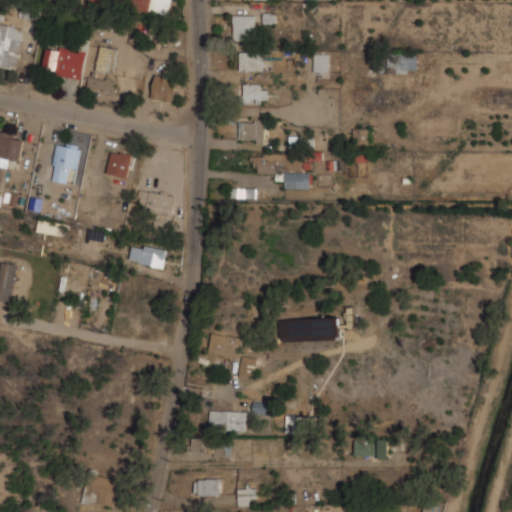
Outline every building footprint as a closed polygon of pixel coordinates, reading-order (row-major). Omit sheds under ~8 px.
[(90,0),(170,14),(172,0),(90,0)] [(256,14),(234,14),(234,38),(256,38),(256,14)] [(0,65),(17,69),(25,27),(0,22),(0,65)] [(44,71),(83,78),(88,50),(49,43),(44,71)] [(114,74),(119,47),(101,44),(96,71),(114,74)] [(265,50),(240,50),(240,69),(265,69),(265,50)] [(315,71),(330,71),(330,51),(315,51),(315,71)] [(418,52),(395,52),(395,70),(418,70),(418,52)] [(151,94),(172,102),(179,80),(158,72),(151,94)] [(114,88),(114,77),(89,75),(88,87),(114,88)] [(268,102),(268,82),(243,82),(243,102),(268,102)] [(266,118),(240,118),(240,140),(266,140),(266,118)] [(369,142),(369,127),(354,127),(354,142),(369,142)] [(0,156),(23,159),(25,131),(0,129),(0,156)] [(80,167),(83,144),(58,140),(52,179),(69,182),(71,166),(80,167)] [(310,187),(310,170),(305,170),(305,152),(256,151),(255,172),(277,172),(277,178),(285,178),(285,187),(310,187)] [(128,176),(131,158),(111,155),(108,173),(128,176)] [(232,196),(257,196),(257,186),(232,186),(232,196)] [(148,218),(171,223),(177,195),(144,187),(140,204),(150,206),(148,218)] [(38,231),(64,233),(65,220),(39,218),(38,231)] [(167,250),(133,244),(130,261),(165,267),(167,250)] [(0,265),(0,304),(13,305),(16,267),(0,265)] [(343,340),(343,316),(281,317),(281,340),(343,340)] [(210,351),(240,357),(244,337),(213,331),(210,351)] [(254,378),(258,356),(243,354),(240,376),(254,378)] [(253,412),(273,412),(273,402),(254,401),(253,412)] [(248,429),(248,409),(210,409),(210,429),(248,429)] [(297,416),(288,416),(288,430),(296,430),(297,416)] [(314,416),(301,416),(301,429),(314,429),(314,416)] [(232,455),(232,437),(193,437),(193,455),(232,455)] [(389,439),(355,439),(355,455),(389,455),(389,439)] [(121,477),(87,473),(83,501),(117,505),(121,477)] [(223,477),(195,477),(195,494),(223,494),(223,477)] [(258,486),(239,486),(239,505),(258,505),(258,486)] [(443,511),(445,501),(427,499),(424,511),(443,511)]
